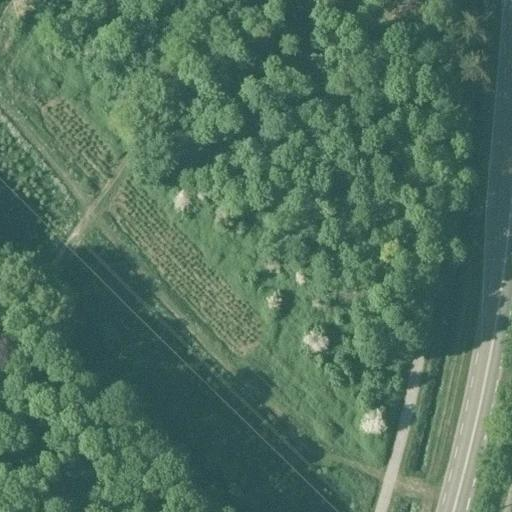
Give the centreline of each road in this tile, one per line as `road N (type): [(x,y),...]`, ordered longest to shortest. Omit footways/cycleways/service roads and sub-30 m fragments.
road 1 (track): [(389,483),(332,456),(225,371),(89,209),(0,339)]
road 2 (track): [(239,0),(89,209),(0,107)]
road 3 (primary): [(452,511),(504,256)]
road 4 (primary): [(509,0),(504,256)]
